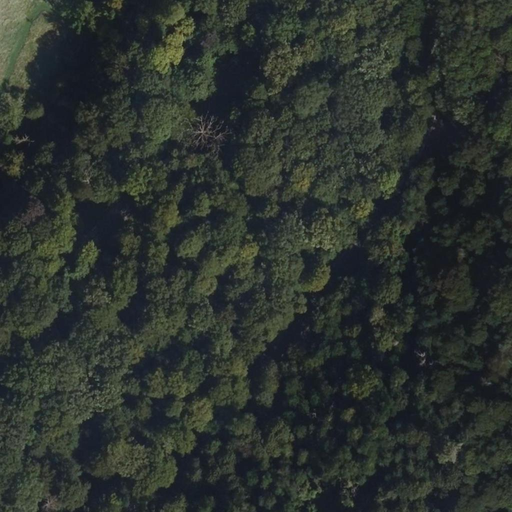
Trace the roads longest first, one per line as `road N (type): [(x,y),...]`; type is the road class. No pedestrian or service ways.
road 1 (secondary): [(441,0),(440,102),(423,151),(389,203),(128,511)]
road 2 (track): [(351,511),(405,399),(426,223),(461,152),(457,137),(436,127)]
